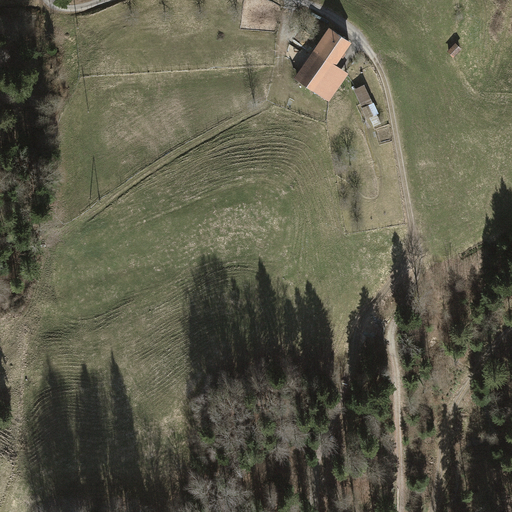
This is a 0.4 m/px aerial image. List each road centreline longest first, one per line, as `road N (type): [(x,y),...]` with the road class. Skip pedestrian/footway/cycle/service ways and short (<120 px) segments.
road 1 (track): [(413,228),(363,324),(314,511)]
road 2 (track): [(400,511),(393,358),(395,325),(418,271),(413,228)]
road 3 (track): [(511,329),(442,426),(431,511)]
road 4 (track): [(413,228),(382,72),(361,40)]
